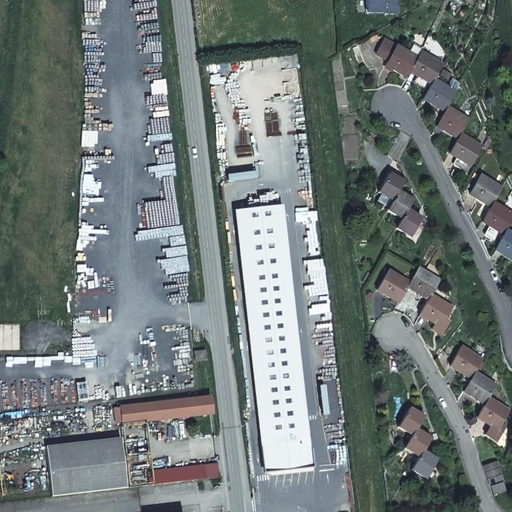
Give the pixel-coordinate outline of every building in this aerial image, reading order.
[(384,0),(366,0),(366,13),(385,13),(384,0)] [(418,57),(396,45),(384,38),(376,53),(388,60),(387,62),(394,66),(393,69),(407,77),(411,70),(418,57)] [(418,57),(411,70),(418,74),(417,76),(432,85),(434,80),(442,65),(421,53),(418,57)] [(432,85),(425,97),(432,101),(431,103),(445,112),(448,107),(456,92),(434,80),(432,85)] [(445,112),(437,124),(444,129),(443,131),(458,139),(460,134),(469,120),(448,107),(445,112)] [(458,139),(450,151),(458,156),(456,158),(466,164),(471,166),(482,147),(460,134),(458,139)] [(462,171),(466,164),(456,158),(452,165),(462,171)] [(398,180),(390,174),(378,193),(381,195),(392,202),(398,193),(404,183),(398,180)] [(480,175),(470,192),(477,196),(476,199),(491,207),(493,202),(502,188),(480,175)] [(408,199),(398,193),(392,202),(388,209),(387,211),(401,220),(407,211),(412,202),(412,201),(408,199)] [(392,202),(381,195),(377,202),(388,209),(392,202)] [(491,207),(483,219),(490,223),(488,225),(503,234),(506,230),(511,220),(511,213),(493,202),(491,207)] [(287,332),(281,282),(273,208),(243,211),(251,285),(257,335),(268,434),(298,431),(287,332)] [(421,220),(407,211),(401,220),(396,229),(410,238),(421,220)] [(503,234),(496,247),(503,251),(502,253),(511,259),(511,233),(506,230),(503,234)] [(409,283),(408,286),(415,290),(414,292),(428,300),(431,296),(439,280),(418,269),(409,283)] [(388,271),(378,288),(385,292),(384,295),(398,303),(408,286),(409,283),(388,271)] [(428,300),(421,313),(428,317),(427,320),(441,328),(452,308),(431,296),(428,300)] [(461,347),(451,364),(458,368),(457,371),(471,380),(475,373),(483,360),(461,347)] [(194,352),(195,361),(205,360),(204,351),(194,352)] [(471,380),(465,390),(472,394),(470,397),(485,405),(488,399),(496,386),(475,373),(471,380)] [(210,397),(0,420),(0,437),(212,414),(210,397)] [(509,411),(488,399),(485,405),(478,415),(485,420),(484,422),(490,426),(485,436),(496,443),(505,428),(501,425),(509,411)] [(409,409),(398,427),(412,435),(416,430),(423,417),(409,409)] [(298,431),(268,434),(269,447),(270,457),(266,457),(267,466),(271,465),(272,468),(272,472),(312,467),(308,430),(298,431)] [(412,435),(405,448),(418,457),(422,452),(430,439),(416,430),(412,435)] [(119,439),(44,448),(50,498),(125,489),(119,439)] [(418,457),(411,470),(426,479),(436,461),(422,452),(418,457)] [(497,462),(483,467),(489,487),(492,486),(502,483),(503,482),(497,462)] [(217,464),(148,472),(149,486),(219,477),(217,464)] [(502,483),(492,486),(495,495),(505,492),(502,483)]
